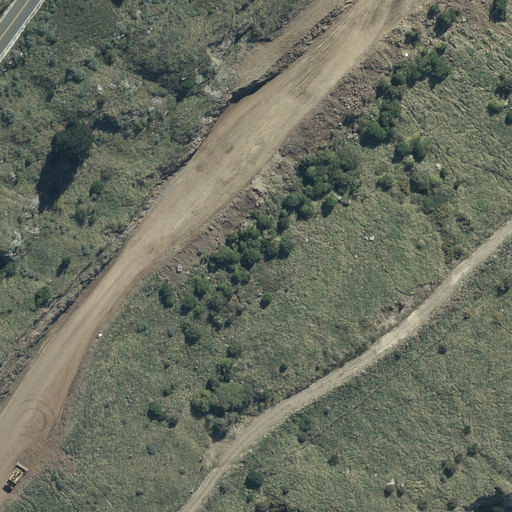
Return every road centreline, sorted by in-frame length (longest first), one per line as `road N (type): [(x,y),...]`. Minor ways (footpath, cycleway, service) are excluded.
road 1 (track): [(0,457),(230,147),(369,0)]
road 2 (track): [(187,511),(264,421),(360,360),(511,224)]
road 3 (track): [(230,147),(289,0)]
